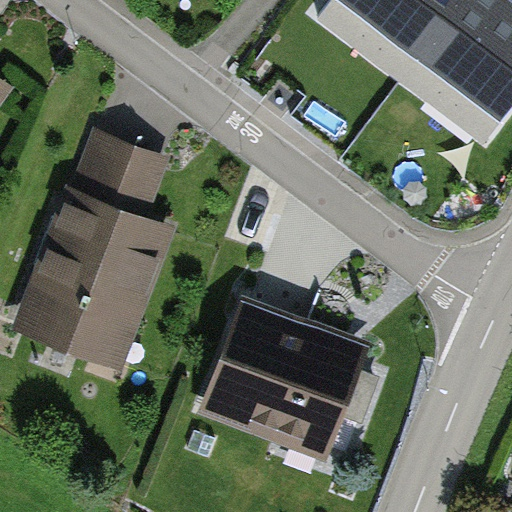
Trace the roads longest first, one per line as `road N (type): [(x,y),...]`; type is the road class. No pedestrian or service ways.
road 1 (residential): [(497,312),(424,269),(69,0)]
road 2 (tertiary): [(497,312),(417,511)]
